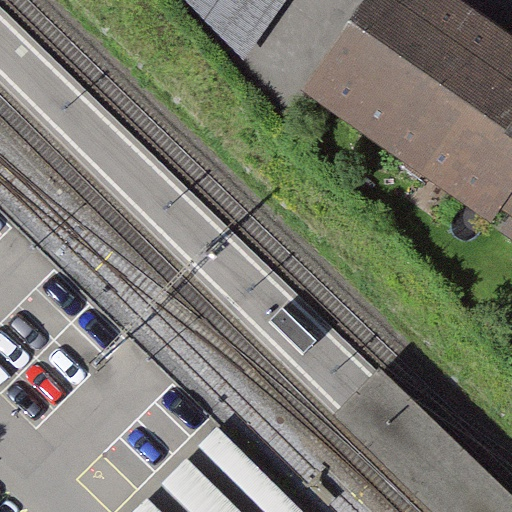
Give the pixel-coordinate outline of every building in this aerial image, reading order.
[(185,0),(245,69),(296,0),(185,0)] [(511,45),(448,0),(360,0),(294,94),(511,248),(511,45)] [(285,313),(271,326),(305,361),(319,347),(285,313)] [(511,511),(511,502),(383,376),(338,421),(431,511),(511,511)] [(295,511),(208,431),(123,511),(295,511)]
